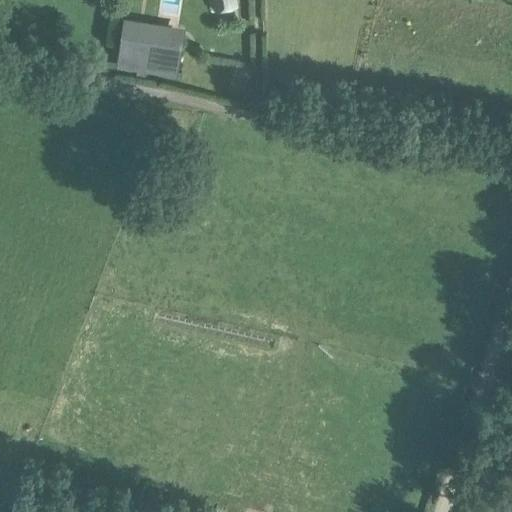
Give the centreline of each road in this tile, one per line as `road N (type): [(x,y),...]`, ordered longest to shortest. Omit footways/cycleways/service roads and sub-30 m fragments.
road 1 (track): [(511,158),(0,66)]
road 2 (track): [(442,511),(511,302)]
